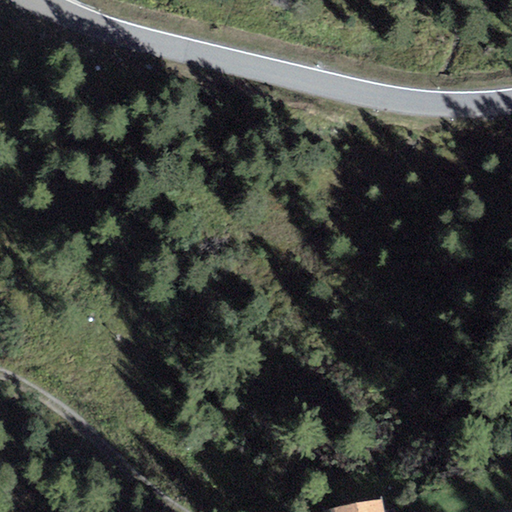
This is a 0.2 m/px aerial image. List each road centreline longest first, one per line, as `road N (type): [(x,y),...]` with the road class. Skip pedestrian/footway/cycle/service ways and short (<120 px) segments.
road 1 (secondary): [(511,100),(447,104),(349,90),(153,43),(35,0)]
road 2 (track): [(160,511),(81,426),(0,370)]
